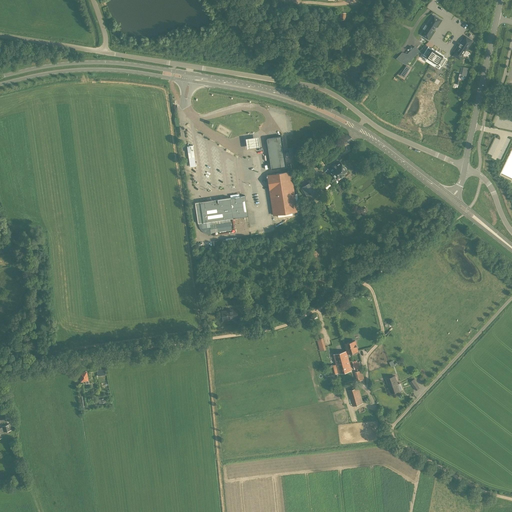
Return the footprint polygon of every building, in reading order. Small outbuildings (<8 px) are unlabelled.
[(423,33),(420,38),(426,42),(432,33),(433,33),(434,31),(434,30),(438,23),(432,19),(425,29),(426,30),(424,34),(423,33)] [(460,46),(454,55),(460,59),(463,55),(462,54),(465,50),(466,50),(470,44),(464,40),(461,43),(459,46),(460,46)] [(428,47),(423,54),(426,57),(427,58),(426,61),(430,64),(438,52),(436,50),(436,51),(432,48),(432,49),(428,47)] [(438,52),(430,64),(435,67),(437,64),(438,65),(438,64),(442,66),(447,59),(443,56),(444,56),(440,54),(440,53),(438,52)] [(257,135),(245,136),(246,146),(259,145),(257,135)] [(271,169),(286,167),(281,137),(271,139),(270,138),(267,138),(267,139),(269,154),(271,169)] [(347,170),(340,161),(336,164),(333,166),(333,167),(329,170),(333,175),(328,179),(331,183),(339,176),(340,177),(344,174),(343,173),(347,170)] [(267,175),(269,186),(273,215),(296,211),(290,171),(271,174),(267,175)] [(329,184),(322,175),(318,178),(325,187),(329,184)] [(302,187),(310,201),(318,196),(310,182),(302,187)] [(230,198),(233,218),(248,216),(245,195),(230,198)] [(233,218),(230,198),(220,199),(220,203),(211,205),(210,203),(201,205),(200,202),(195,203),(198,223),(233,218)] [(365,213),(368,211),(366,207),(360,210),(363,216),(365,214),(365,213)] [(245,306),(244,301),(241,301),(241,298),(234,298),(235,300),(233,300),(234,308),(236,307),(236,308),(242,307),(245,306)] [(236,309),(221,311),(223,320),(238,318),(236,309)] [(319,339),(321,351),(327,350),(326,338),(319,339)] [(346,343),(347,347),(345,348),(348,357),(350,356),(349,353),(352,353),(352,352),(357,351),(355,341),(346,343)] [(334,355),(336,364),(349,361),(346,351),(334,355)] [(349,361),(336,364),(339,374),(351,370),(349,361)] [(361,370),(356,372),(360,379),(365,376),(361,370)] [(87,376),(86,371),(80,372),(81,380),(85,380),(85,384),(89,383),(88,376),(87,376)] [(395,376),(386,379),(388,384),(389,384),(389,385),(390,387),(392,393),(399,391),(397,384),(398,384),(395,376)] [(420,388),(414,379),(410,382),(416,390),(420,388)] [(359,387),(348,390),(352,406),(363,403),(359,387)] [(0,438),(2,438),(1,434),(4,433),(4,432),(11,430),(10,424),(1,426),(1,427),(0,427),(0,438)]
